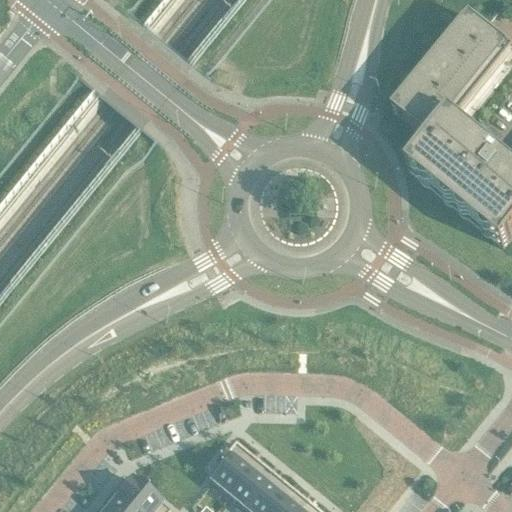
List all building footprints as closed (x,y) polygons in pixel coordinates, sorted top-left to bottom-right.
[(511,241),(511,181),(508,178),(511,173),(511,170),(484,148),(479,155),(467,145),(448,129),(509,54),(506,51),(507,49),(500,43),(485,31),(484,33),(480,31),(482,29),(475,23),(474,25),(399,116),(409,124),(408,127),(427,143),(430,145),(431,146),(408,173),(504,251),(511,241)] [(220,475),(211,487),(229,501),(258,465),(235,447),(215,471),(220,475)] [(258,465),(229,501),(241,511),(247,511),(275,479),(258,465)] [(275,479),(247,511),(275,511),(291,493),(275,479)] [(167,511),(130,482),(116,499),(131,511),(167,511)] [(291,493),(275,511),(303,511),(308,506),(291,493)] [(131,511),(116,499),(105,511),(131,511)]
